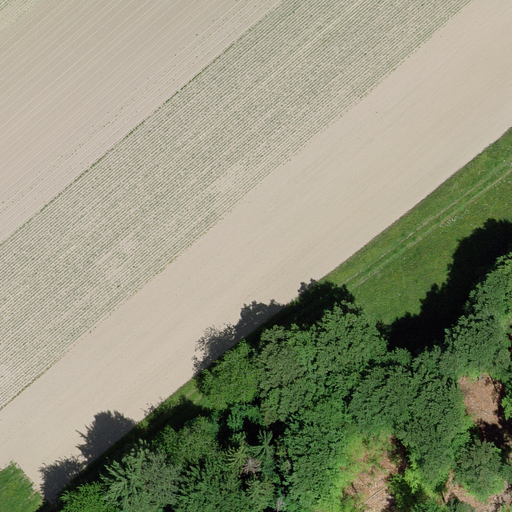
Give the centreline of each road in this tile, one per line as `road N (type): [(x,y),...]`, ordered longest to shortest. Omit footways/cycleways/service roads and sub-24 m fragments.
road 1 (motorway): [(0,291),(511,1)]
road 2 (motorway): [(133,0),(0,74)]
